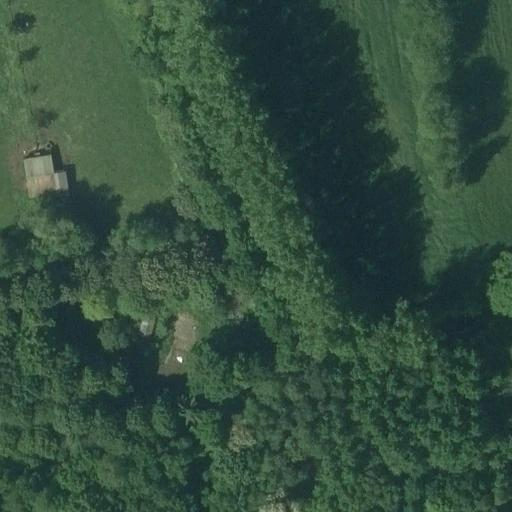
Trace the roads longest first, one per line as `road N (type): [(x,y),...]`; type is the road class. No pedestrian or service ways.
road 1 (track): [(165,0),(324,361)]
road 2 (track): [(229,511),(223,399),(239,374),(324,361)]
road 3 (track): [(324,361),(511,318)]
